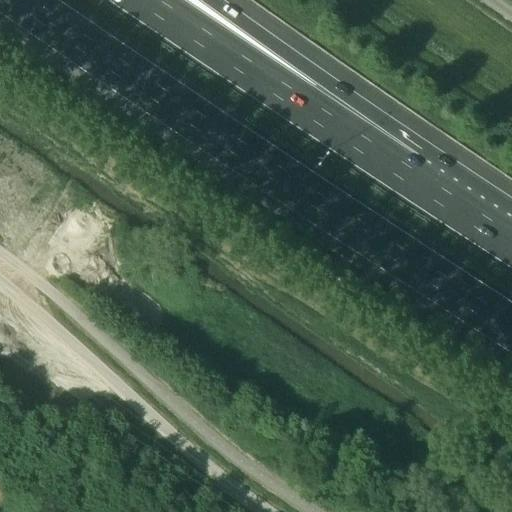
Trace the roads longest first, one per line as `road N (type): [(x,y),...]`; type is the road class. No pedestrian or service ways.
road 1 (motorway): [(22,0),(511,324)]
road 2 (unclassified): [(0,284),(266,511)]
road 3 (motorway): [(406,175),(144,0)]
road 4 (motorway): [(406,175),(192,0)]
road 5 (motorway): [(511,242),(406,175)]
